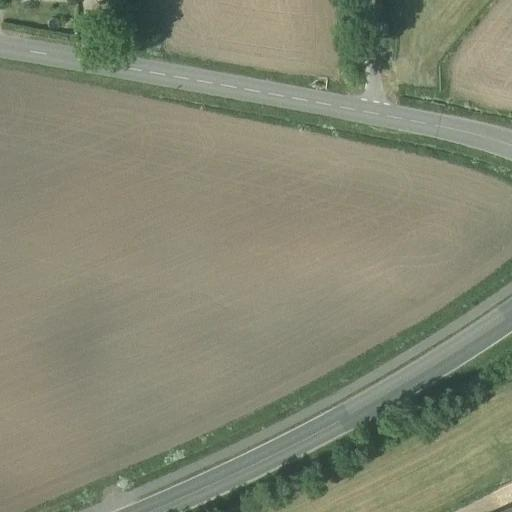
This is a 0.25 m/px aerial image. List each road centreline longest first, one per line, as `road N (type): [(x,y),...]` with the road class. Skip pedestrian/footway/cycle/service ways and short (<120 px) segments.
road 1 (tertiary): [(511,146),(0,47)]
road 2 (primary): [(150,511),(368,406),(511,316)]
